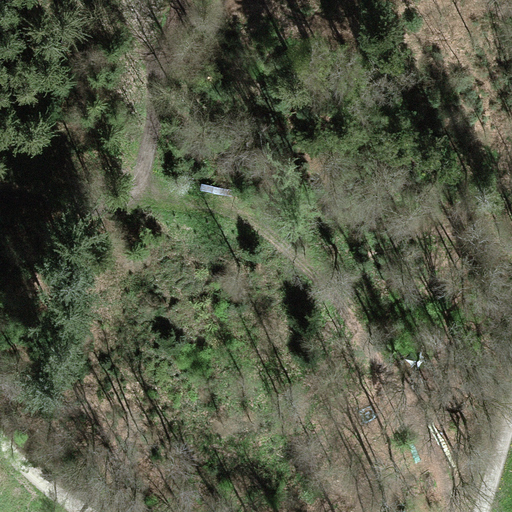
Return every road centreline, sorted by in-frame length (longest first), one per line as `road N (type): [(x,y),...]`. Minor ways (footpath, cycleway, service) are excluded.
road 1 (track): [(0,195),(241,221),(370,212),(511,176)]
road 2 (track): [(241,221),(301,262),(363,337),(459,511)]
road 3 (track): [(135,207),(174,0)]
